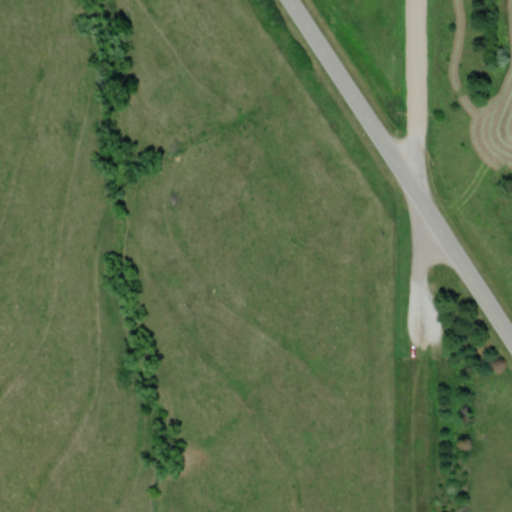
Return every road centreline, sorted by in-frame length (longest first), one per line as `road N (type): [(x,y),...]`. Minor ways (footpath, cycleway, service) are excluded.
road 1 (tertiary): [(418,194),(290,0)]
road 2 (residential): [(418,194),(417,0)]
road 3 (tertiary): [(511,337),(418,194)]
